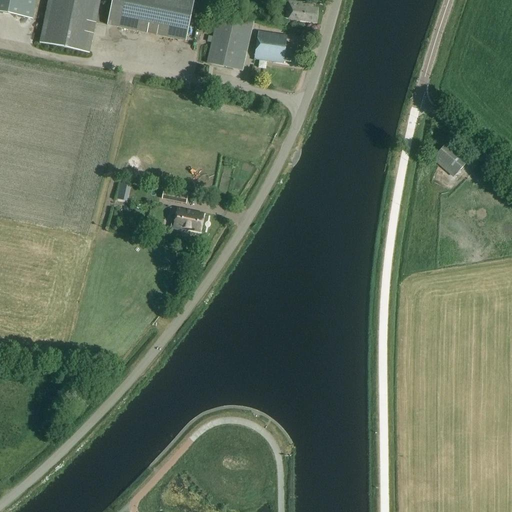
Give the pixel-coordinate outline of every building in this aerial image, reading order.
[(0,0),(0,13),(32,21),(36,0),(0,0)] [(48,0),(39,44),(89,54),(100,0),(48,0)] [(112,0),(107,26),(186,42),(194,0),(112,0)] [(301,3),(288,2),(286,18),(298,19),(298,21),(303,22),(303,20),(315,21),(316,10),(312,10),(312,6),(305,6),(305,5),(301,5),(301,3)] [(208,64),(243,72),(254,22),(219,14),(208,64)] [(255,59),(283,63),(283,61),(294,63),(297,47),(286,45),(287,37),(259,32),(255,59)] [(205,76),(212,77),(213,69),(206,67),(205,76)] [(433,157),(454,176),(468,161),(446,142),(433,157)] [(162,200),(186,205),(187,197),(164,192),(162,200)] [(170,229),(181,232),(182,229),(199,232),(203,215),(177,210),(175,222),(172,221),(170,229)]
